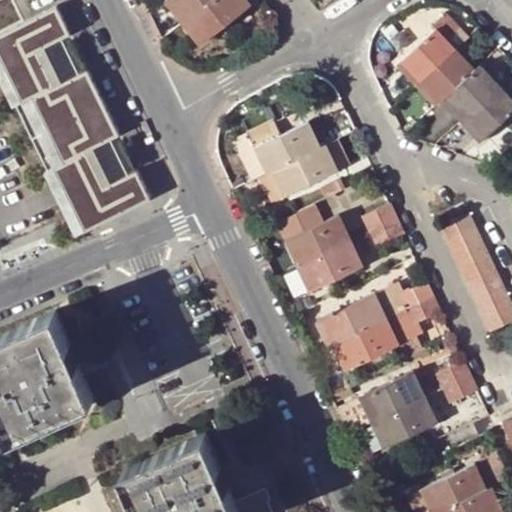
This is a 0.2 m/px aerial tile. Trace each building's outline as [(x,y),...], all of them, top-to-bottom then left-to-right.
[(11,0),(0,0),(0,33),(22,23),(11,0)] [(166,0),(183,21),(208,0),(166,0)] [(208,0),(183,21),(199,42),(250,3),(247,0),(208,0)] [(55,7),(22,23),(0,33),(0,84),(73,235),(148,199),(134,171),(114,180),(102,186),(85,151),(92,148),(117,136),(86,70),(60,83),(53,86),(36,51),(48,45),(69,35),(55,7)] [(461,28),(446,12),(434,23),(436,26),(437,27),(455,47),(459,44),(452,37),(461,28)] [(398,62),(416,82),(455,47),(437,27),(398,62)] [(48,45),(36,51),(53,86),(60,83),(46,53),(51,51),(48,45)] [(435,104),(442,98),(475,67),(455,47),(416,82),(435,104)] [(442,98),(460,119),(500,83),(480,62),(475,67),(442,98)] [(511,111),(511,96),(500,83),(460,119),(480,141),(511,111)] [(275,120),(249,131),(267,171),(320,146),(308,121),(281,133),(275,120)] [(252,177),(258,175),(267,171),(249,131),(234,138),(252,177)] [(338,138),(327,143),(339,168),(350,163),(338,138)] [(327,143),(320,146),(267,171),(279,196),(339,168),(327,143)] [(106,177),(92,148),(85,151),(102,186),(114,180),(111,174),(106,177)] [(267,171),(258,175),(271,200),(279,196),(267,171)] [(325,219),(316,201),(277,220),(298,264),(349,239),(338,214),(325,219)] [(388,203),(362,216),(368,229),(395,217),(388,203)] [(511,306),(469,212),(442,226),(491,330),(511,320),(511,306)] [(403,234),(395,217),(368,229),(376,246),(403,234)] [(362,265),(349,239),(298,264),(310,290),(362,265)] [(399,294),(407,309),(433,297),(425,282),(404,292),(399,294)] [(399,283),(376,294),(388,318),(407,309),(399,294),(404,292),(399,283)] [(317,321),(329,346),(333,343),(388,318),(376,294),(317,321)] [(407,309),(414,324),(440,312),(433,297),(407,309)] [(407,309),(388,318),(400,344),(419,335),(414,324),(407,309)] [(92,399),(53,313),(0,335),(0,410),(10,434),(92,399)] [(388,318),(333,343),(346,369),(400,344),(388,318)] [(437,341),(406,357),(410,365),(441,351),(437,341)] [(333,343),(329,346),(341,371),(346,369),(333,343)] [(463,361),(437,373),(444,387),(470,375),(463,361)] [(360,395),(373,421),(425,396),(413,371),(360,395)] [(331,381),(335,390),(350,383),(345,374),(331,381)] [(477,389),(470,375),(444,387),(451,402),(477,389)] [(354,393),(350,383),(335,390),(340,400),(354,393)] [(364,425),(373,421),(360,395),(352,399),(364,425)] [(425,396),(373,421),(385,447),(438,422),(425,396)] [(511,420),(503,425),(511,443),(511,420)] [(361,426),(373,452),(385,447),(373,421),(364,425),(361,426)] [(204,436),(123,470),(141,511),(271,511),(266,499),(270,497),(265,486),(233,500),(204,436)] [(434,511),(487,488),(475,462),(422,488),(433,511),(434,511)] [(502,511),(504,511),(492,485),(487,488),(434,511),(502,511)] [(414,511),(433,511),(422,488),(407,495),(414,511)]
